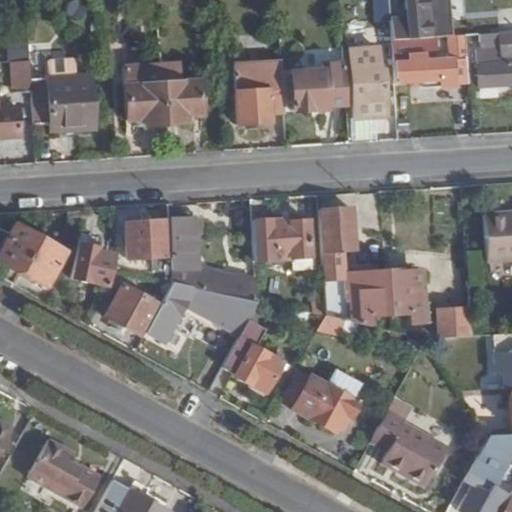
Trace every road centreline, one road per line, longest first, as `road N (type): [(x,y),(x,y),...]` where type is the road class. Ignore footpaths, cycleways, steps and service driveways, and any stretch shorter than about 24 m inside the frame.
road 1 (residential): [(0,189),(511,156)]
road 2 (residential): [(0,333),(323,511)]
